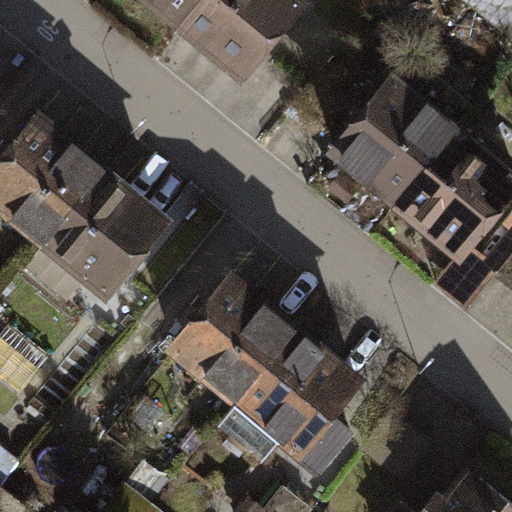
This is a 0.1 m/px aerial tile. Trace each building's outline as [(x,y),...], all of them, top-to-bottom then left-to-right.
[(200,0),(150,0),(180,24),(200,0)] [(302,1),(300,0),(200,0),(180,24),(242,75),(302,1)] [(511,0),(479,0),(511,25),(511,0)] [(455,136),(391,86),(332,160),(396,210),(455,136)] [(103,167),(42,117),(0,168),(0,203),(43,239),(103,167)] [(511,198),(511,181),(455,136),(396,210),(461,261),(472,248),(511,198)] [(166,219),(103,167),(43,239),(106,291),(166,219)] [(488,261),(472,248),(461,261),(439,286),(469,308),(499,271),(511,254),(511,213),(504,224),(511,230),(488,261)] [(511,254),(499,271),(511,281),(511,254)] [(295,327),(231,275),(174,347),(237,398),(295,327)] [(358,378),(295,327),(237,398),(299,449),(358,378)] [(435,440),(391,408),(360,449),(404,482),(435,440)] [(166,460),(147,484),(123,511),(176,511),(198,486),(166,460)] [(123,511),(147,484),(123,465),(84,511),(123,511)] [(511,511),(511,507),(467,473),(445,501),(438,495),(424,511),(418,511),(402,500),(392,511),(511,511)] [(0,485),(0,511),(20,511),(26,505),(0,485)] [(313,507),(285,485),(264,511),(309,511),(312,509),(313,507)]
